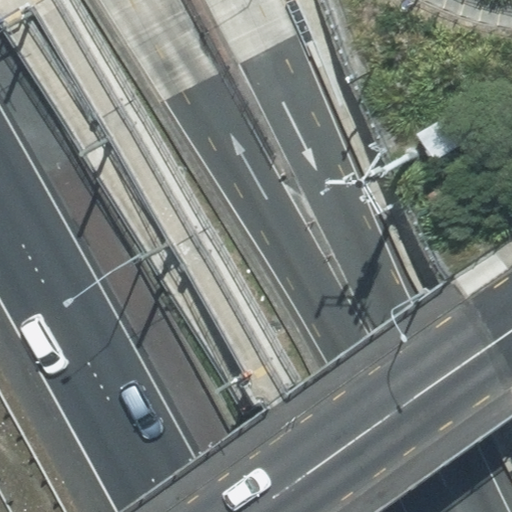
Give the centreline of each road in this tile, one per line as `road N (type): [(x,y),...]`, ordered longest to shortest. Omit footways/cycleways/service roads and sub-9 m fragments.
road 1 (motorway): [(0,196),(174,511)]
road 2 (secondary): [(511,332),(262,511)]
